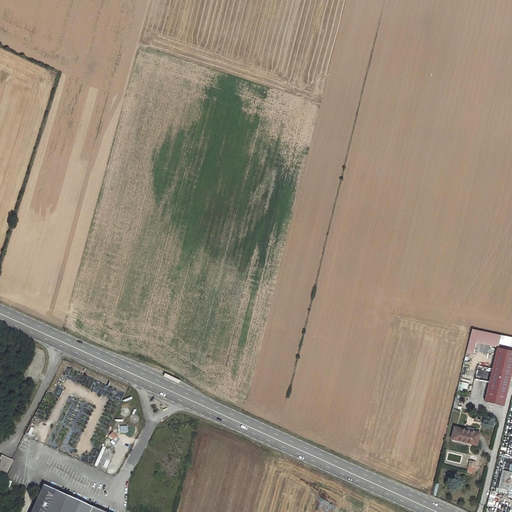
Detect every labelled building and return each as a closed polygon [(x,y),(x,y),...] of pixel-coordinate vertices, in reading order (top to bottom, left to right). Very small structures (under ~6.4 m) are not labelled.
[(484,331),(472,328),(469,340),(475,341),(481,343),(484,331)] [(494,346),(497,334),(484,331),(481,343),(494,346)] [(511,337),(497,334),(494,346),(496,346),(496,347),(497,347),(498,347),(500,342),(511,344),(511,337)] [(475,341),(469,340),(467,349),(473,350),(475,341)] [(511,350),(498,347),(497,347),(493,365),(511,370),(511,366),(511,350)] [(511,370),(493,365),(485,400),(503,405),(509,378),(511,373),(511,370)] [(468,430),(454,427),(452,438),(476,444),(479,432),(474,431),(468,430)] [(36,433),(27,429),(25,435),(33,439),(36,433)] [(0,476),(4,478),(10,463),(0,459),(0,476)] [(511,462),(504,461),(502,469),(511,471),(511,462)] [(511,472),(511,471),(502,469),(498,487),(508,490),(511,472)] [(52,489),(43,485),(30,511),(101,511),(61,493),(59,492),(56,491),(56,488),(55,488),(52,489)]
